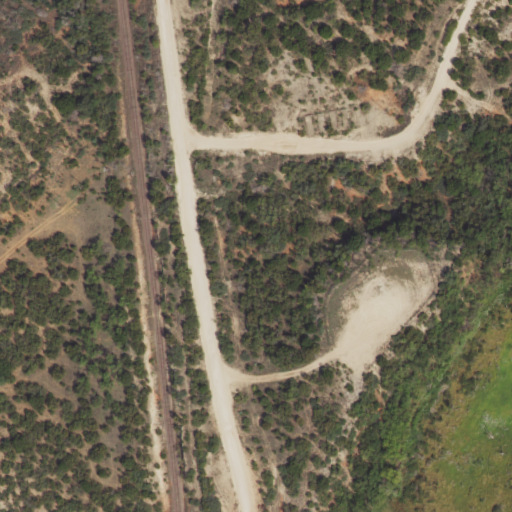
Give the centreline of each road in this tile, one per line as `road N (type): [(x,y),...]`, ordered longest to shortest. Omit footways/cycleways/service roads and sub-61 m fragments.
road 1 (residential): [(244,511),(174,0)]
road 2 (residential): [(194,170),(350,155),(416,125),(470,0)]
road 3 (residential): [(387,511),(390,494),(511,434)]
